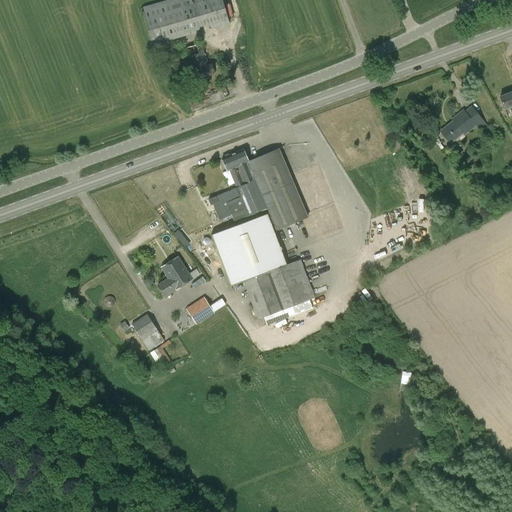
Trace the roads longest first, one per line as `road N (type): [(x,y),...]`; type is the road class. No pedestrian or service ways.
road 1 (secondary): [(0,217),(511,29)]
road 2 (unclassified): [(0,192),(370,55),(483,0)]
